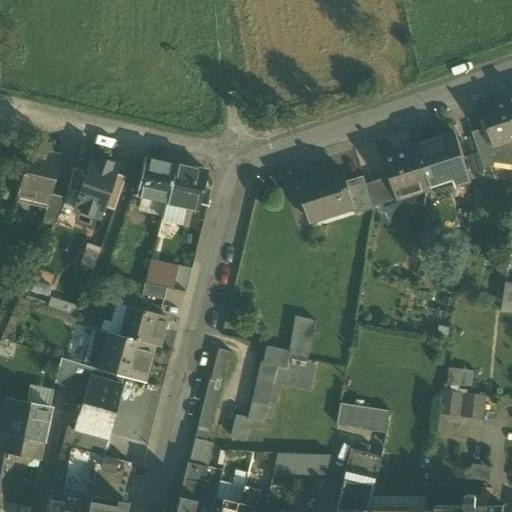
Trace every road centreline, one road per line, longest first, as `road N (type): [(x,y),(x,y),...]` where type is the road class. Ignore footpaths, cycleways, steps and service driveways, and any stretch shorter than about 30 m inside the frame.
road 1 (residential): [(158,511),(246,158)]
road 2 (residential): [(246,158),(511,70)]
road 3 (residential): [(0,101),(246,158)]
